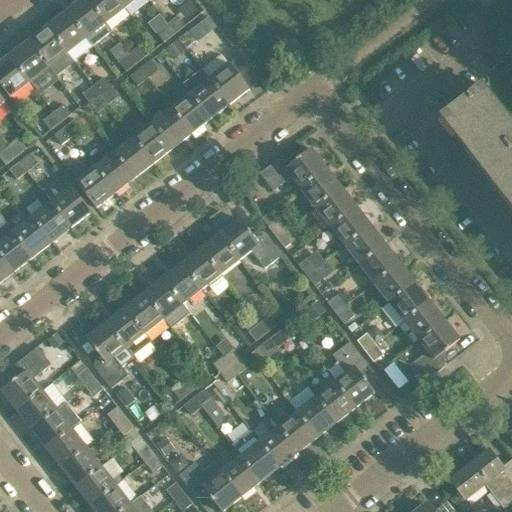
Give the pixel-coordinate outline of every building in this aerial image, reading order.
[(86,39),(105,25),(85,0),(82,0),(66,13),(86,39)] [(85,0),(105,25),(124,10),(115,0),(85,0)] [(115,0),(124,10),(136,0),(115,0)] [(67,54),(86,39),(66,13),(47,28),(67,54)] [(166,25),(174,35),(184,27),(177,17),(166,25)] [(156,34),(163,43),(174,35),(166,25),(156,34)] [(48,69),(67,54),(47,28),(28,43),(48,69)] [(178,40),(185,49),(195,41),(188,32),(178,40)] [(178,40),(167,48),(174,58),(185,49),(178,40)] [(29,84),(48,69),(28,43),(9,58),(29,84)] [(139,47),(128,55),(136,65),(146,56),(139,47)] [(126,73),(136,65),(128,55),(118,63),(126,73)] [(0,86),(10,99),(29,84),(9,58),(0,64),(0,86)] [(239,58),(228,66),(248,91),(258,83),(239,58)] [(140,70),(147,79),(158,71),(150,61),(140,70)] [(208,80),(229,107),(248,91),(228,65),(208,80)] [(140,70),(129,78),(137,87),(147,79),(140,70)] [(100,97),(110,88),(103,79),(92,87),(100,97)] [(210,121),(229,107),(208,80),(189,95),(210,121)] [(82,95),(87,102),(89,104),(100,97),(92,87),(82,95)] [(110,88),(100,97),(107,106),(118,98),(110,88)] [(511,126),(485,92),(482,95),(478,90),(439,120),(511,213),(511,126)] [(190,136),(210,121),(189,95),(170,110),(190,136)] [(100,97),(89,104),(97,114),(107,106),(100,97)] [(53,114),(60,124),(71,115),(63,106),(53,114)] [(172,150),(190,136),(170,110),(152,124),(172,150)] [(42,122),(50,132),(60,124),(53,114),(42,122)] [(64,128),(71,138),(82,130),(74,120),(64,128)] [(132,139),(153,165),(172,150),(152,124),(132,139)] [(64,128),(53,136),(61,146),(71,138),(64,128)] [(134,180),(153,165),(132,139),(113,154),(134,180)] [(7,149),(15,158),(26,150),(19,140),(7,149)] [(0,154),(0,159),(5,166),(15,158),(7,149),(0,154)] [(299,190),(326,170),(311,150),(288,167),(281,158),(259,175),(273,192),(290,178),(299,190)] [(94,168),(115,195),(134,180),(113,154),(94,168)] [(19,163),(26,173),(37,165),(30,155),(19,163)] [(19,163),(9,171),(16,181),(26,173),(19,163)] [(96,210),(115,195),(94,168),(75,183),(96,210)] [(326,170),(299,190),(314,209),(341,188),(326,170)] [(239,191),(247,201),(257,194),(249,184),(239,191)] [(50,203),(70,230),(90,214),(70,187),(51,202),(50,203)] [(341,188),(314,209),(329,228),(355,207),(341,188)] [(31,218),(52,244),(70,230),(50,203),(51,202),(45,195),(37,201),(36,200),(25,209),(31,217),(31,218)] [(355,207),(329,228),(344,247),(370,226),(355,207)] [(12,233),(32,259),(52,244),(31,218),(12,233)] [(218,235),(239,262),(251,252),(264,270),(282,257),(264,235),(255,242),(238,220),(218,235)] [(276,239),(286,231),(277,221),(268,228),(276,239)] [(370,226),(344,247),(359,266),(385,245),(370,226)] [(294,242),(286,231),(276,239),(284,249),(294,242)] [(0,241),(0,256),(13,274),(32,259),(12,233),(0,241)] [(199,250),(220,276),(239,262),(218,235),(199,250)] [(385,245),(359,266),(373,285),(400,264),(385,245)] [(201,291),(220,276),(199,250),(181,264),(201,291)] [(0,284),(13,274),(0,256),(0,284)] [(306,277),(315,269),(307,259),(298,266),(306,277)] [(162,279),(182,306),(201,291),(181,264),(162,279)] [(400,264),(373,285),(388,304),(414,283),(400,264)] [(315,269),(306,277),(314,287),(323,279),(315,269)] [(143,294),(163,320),(182,306),(162,279),(143,294)] [(414,283),(388,304),(403,323),(429,302),(414,283)] [(124,309),(144,335),(163,320),(143,294),(124,309)] [(337,297),(327,304),(335,315),(345,307),(337,297)] [(325,312),(317,302),(305,311),(313,322),(325,312)] [(429,302),(403,323),(418,341),(444,321),(429,302)] [(353,317),(345,307),(335,315),(343,325),(353,317)] [(151,344),(144,335),(124,309),(105,324),(125,350),(132,358),(151,344)] [(258,325),(266,335),(276,326),(269,317),(258,325)] [(444,321),(418,341),(427,353),(409,367),(423,384),(444,367),(437,358),(459,340),(444,321)] [(125,350),(105,324),(85,339),(103,361),(93,368),(110,390),(128,377),(114,359),(125,350)] [(248,333),(255,343),(266,335),(258,325),(248,333)] [(269,340),(277,349),(287,341),(280,331),(269,340)] [(57,333),(47,341),(52,348),(62,340),(57,333)] [(364,352),(374,345),(366,335),(357,342),(364,352)] [(269,340),(259,348),(266,357),(277,349),(269,340)] [(346,374),(334,383),(355,409),(374,394),(357,372),(366,365),(349,343),(332,357),(346,374)] [(382,356),(374,345),(364,352),(373,363),(382,356)] [(50,366),(37,349),(15,366),(23,376),(1,393),(16,412),(42,391),(33,380),(50,366)] [(230,367),(240,358),(233,349),(222,357),(230,367)] [(212,365),(218,372),(219,375),(230,367),(222,357),(212,365)] [(230,367),(237,376),(248,368),(240,358),(230,367)] [(230,367),(219,375),(227,384),(237,376),(230,367)] [(85,388),(95,381),(86,369),(77,377),(85,388)] [(190,394),(201,385),(193,376),(183,384),(190,394)] [(102,390),(95,381),(85,388),(93,398),(102,390)] [(355,409),(334,383),(315,398),(336,424),(355,409)] [(180,402),(190,394),(183,384),(172,392),(180,402)] [(405,385),(396,392),(402,400),(411,393),(405,385)] [(135,401),(125,388),(116,394),(127,408),(135,401)] [(289,403),(296,413),(317,439),(336,424),(315,398),(307,388),(289,403)] [(212,400),(204,390),(194,399),(201,408),(212,400)] [(42,391),(16,412),(30,431),(57,410),(42,391)] [(194,399),(184,407),(191,416),(201,408),(194,399)] [(208,417),(219,408),(212,400),(201,408),(208,417)] [(125,419),(117,408),(107,416),(115,426),(125,419)] [(57,410),(30,431),(45,450),(72,429),(57,410)] [(317,439),(296,413),(277,428),(298,454),(317,439)] [(125,419),(115,426),(123,436),(133,429),(125,419)] [(258,442),(279,469),(298,454),(277,428),(259,442),(258,442)] [(72,429),(45,450),(60,469),(86,448),(72,429)] [(240,457),(260,483),(279,469),(258,442),(259,442),(251,432),(232,446),(240,457)] [(139,437),(129,444),(136,453),(146,446),(139,437)] [(163,440),(156,445),(165,457),(172,451),(163,440)] [(154,456),(146,446),(136,453),(144,464),(154,456)] [(86,448),(60,469),(74,488),(101,467),(86,448)] [(511,484),(502,472),(503,471),(488,452),(450,482),(465,501),(484,486),(503,510),(511,503),(511,484)] [(154,456),(144,464),(153,474),(163,467),(154,456)] [(260,483),(240,457),(221,472),(241,498),(260,483)] [(178,477),(195,499),(205,491),(220,511),(223,511),(241,498),(221,472),(209,481),(195,464),(178,477)] [(101,467),(74,488),(89,507),(116,486),(101,467)] [(174,502),(184,494),(176,484),(166,492),(174,502)] [(116,486),(89,507),(93,511),(121,511),(130,505),(116,486)] [(182,511),(192,505),(184,494),(174,502),(182,511)]
